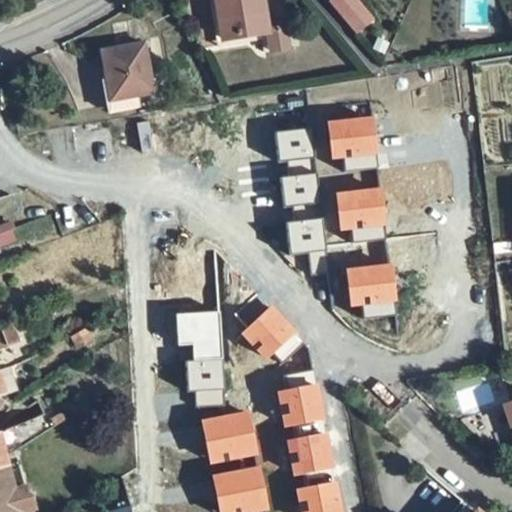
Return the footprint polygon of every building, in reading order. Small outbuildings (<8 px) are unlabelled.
[(283,30),(268,33),(261,0),(214,0),(222,44),(258,36),(262,56),(286,51),(283,30)] [(358,0),(331,0),(358,30),(373,17),(358,0)] [(103,58),(112,105),(140,100),(157,98),(147,50),(103,58)] [(140,100),(112,105),(115,117),(143,113),(140,100)] [(371,119),(332,123),(335,157),(374,153),(371,119)] [(313,158),(310,129),(277,132),(280,162),(313,158)] [(318,204),(315,174),(282,177),(285,207),(318,204)] [(379,190),(340,193),(343,228),(382,224),(379,190)] [(324,249),(321,220),(288,223),(291,253),(324,249)] [(389,265),(350,268),(353,303),(393,299),(389,265)] [(271,307),(242,334),(266,359),(295,332),(271,307)] [(221,360),(219,312),(177,314),(179,345),(195,344),(196,361),(221,360)] [(0,333),(0,353),(10,351),(3,332),(0,333)] [(82,353),(76,339),(53,352),(59,365),(82,353)] [(222,390),(221,360),(196,361),(188,362),(189,392),(197,391),(222,390)] [(317,384),(279,392),(285,426),(324,418),(317,384)] [(222,390),(197,391),(197,409),(223,408),(222,390)] [(47,424),(40,406),(27,412),(32,427),(39,426),(47,424)] [(249,413),(203,421),(211,461),(256,453),(249,413)] [(24,430),(29,449),(44,439),(39,426),(32,427),(24,430)] [(0,470),(8,469),(6,463),(17,457),(29,449),(24,430),(0,436),(0,470)] [(327,434),(288,441),(295,475),(333,467),(327,434)] [(0,511),(34,511),(35,511),(29,492),(17,497),(8,469),(0,470),(0,511)] [(260,469),(215,477),(221,511),(247,511),(267,508),(260,469)] [(342,511),(337,483),(298,490),(302,511),(342,511)]
